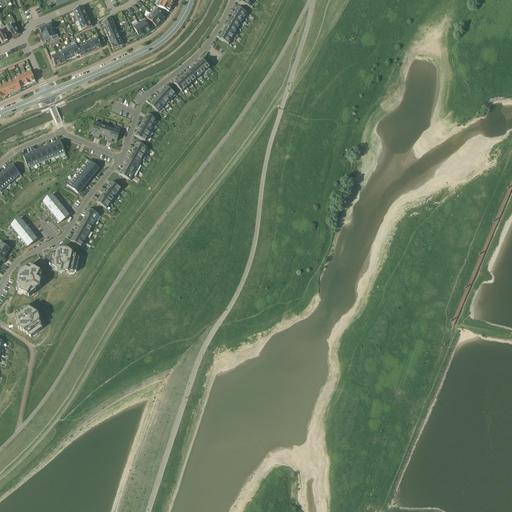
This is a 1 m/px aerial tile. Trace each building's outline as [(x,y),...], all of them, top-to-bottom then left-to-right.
[(172,7),(160,0),(157,6),(169,12),(172,7)] [(86,12),(83,7),(72,11),(75,17),(86,12)] [(237,8),(234,13),(244,19),(247,14),(242,11),(237,8)] [(151,13),(150,13),(160,23),(165,18),(156,9),(151,14),(151,13)] [(88,16),(87,16),(86,12),(75,17),(77,22),(88,17),(87,16),(88,16)] [(160,23),(150,13),(146,18),(156,27),(160,23)] [(234,13),(231,19),(241,24),(241,25),(242,25),(245,20),(244,19),(234,13)] [(88,17),(77,22),(78,21),(80,26),(90,22),(88,17)] [(104,22),(102,23),(103,25),(104,29),(115,24),(113,19),(105,22),(104,22)] [(231,19),(228,24),(238,30),(241,25),(241,24),(231,19)] [(42,35),(54,30),(51,25),(52,24),(51,21),(45,23),(46,26),(40,29),(42,35)] [(150,32),(144,21),(139,24),(138,23),(145,35),(150,32)] [(80,26),(82,31),(92,27),(91,25),(91,24),(90,22),(80,26)] [(7,33),(10,31),(13,38),(19,34),(13,23),(8,26),(7,25),(4,27),(7,33)] [(145,35),(138,23),(133,26),(140,38),(142,36),(145,35)] [(107,34),(117,29),(115,24),(104,29),(107,34)] [(228,24),(225,29),(235,35),(238,30),(228,24)] [(108,38),(109,39),(120,34),(117,29),(107,34),(108,36),(108,37),(108,38)] [(225,29),(222,34),(232,40),(233,41),(236,35),(235,35),(225,29)] [(45,41),(51,38),(53,41),(59,38),(57,35),(55,36),(53,31),(54,30),(42,35),(45,41)] [(120,34),(109,39),(110,41),(111,44),(122,39),(120,34)] [(222,34),(219,39),(229,45),(232,40),(222,34)] [(94,38),(91,40),(96,51),(102,48),(97,37),(94,38)] [(122,46),(124,45),(122,39),(111,44),(112,46),(112,47),(113,49),(113,50),(114,50),(116,49),(116,48),(120,47),(122,46)] [(91,53),(96,51),(91,40),(92,41),(87,43),(91,53)] [(91,53),(87,43),(82,45),(82,44),(81,44),(86,55),(91,53)] [(75,57),(80,55),(81,57),(76,44),(71,47),(75,57)] [(81,44),(77,46),(76,44),(81,57),(86,55),(81,44)] [(71,47),(66,49),(70,59),(75,57),(71,47)] [(66,63),(66,62),(66,61),(70,59),(66,49),(61,51),(66,63)] [(57,55),(57,54),(56,54),(61,65),(66,63),(61,51),(62,53),(57,55)] [(56,54),(51,56),(56,67),(61,65),(56,54)] [(202,59),(197,63),(206,73),(210,69),(202,59)] [(197,63),(192,67),(200,77),(204,73),(205,74),(206,73),(197,63)] [(192,67),(188,71),(196,81),(200,77),(192,67)] [(35,82),(31,71),(25,73),(30,84),(35,82)] [(188,71),(183,75),(191,85),(196,81),(188,71)] [(20,75),(25,86),(30,84),(25,73),(20,75)] [(20,75),(15,77),(21,90),(20,88),(25,86),(20,75)] [(183,75),(178,80),(186,89),(191,85),(183,75)] [(14,81),(12,82),(16,92),(21,90),(15,77),(15,78),(16,80),(14,81)] [(178,80),(174,84),(182,93),(186,89),(178,80)] [(6,83),(11,94),(16,92),(12,82),(7,84),(6,83)] [(6,96),(11,94),(6,83),(1,85),(6,96)] [(166,87),(162,91),(172,100),(176,96),(175,95),(166,87)] [(162,91),(158,96),(167,104),(166,104),(167,105),(172,100),(162,91)] [(158,96),(153,100),(162,109),(166,104),(167,104),(158,96)] [(153,100),(149,105),(158,113),(162,109),(153,100)] [(146,115),(143,120),(154,126),(157,121),(146,115)] [(143,120),(140,126),(151,132),(154,126),(143,120)] [(95,122),(91,133),(96,135),(95,137),(97,138),(101,126),(102,126),(102,124),(95,122)] [(101,126),(97,138),(99,139),(100,136),(104,137),(107,128),(102,126),(101,126)] [(140,126),(137,131),(148,137),(151,132),(140,126)] [(107,128),(104,137),(109,139),(108,142),(110,142),(114,130),(107,128)] [(114,130),(110,142),(112,143),(112,140),(117,142),(120,132),(114,130)] [(137,131),(135,137),(145,142),(148,137),(137,131)] [(60,143),(55,145),(60,156),(65,154),(60,143)] [(137,143),(134,148),(144,154),(147,149),(137,143)] [(55,145),(50,147),(54,158),(60,156),(55,145)] [(44,149),(42,150),(46,160),(49,159),(49,160),(54,158),(50,147),(44,149)] [(134,148),(131,154),(142,160),(144,154),(134,148)] [(40,151),(34,153),(38,163),(44,161),(46,160),(42,150),(40,151)] [(34,153),(29,156),(33,166),(38,163),(34,153)] [(131,154),(128,159),(139,165),(142,160),(131,154)] [(29,156),(24,158),(28,168),(33,166),(29,156)] [(128,159),(125,165),(136,170),(138,172),(141,166),(139,165),(128,159)] [(89,161),(85,166),(86,167),(94,173),(98,169),(89,161)] [(125,165),(122,170),(133,176),(136,170),(125,165)] [(13,166),(6,172),(13,180),(13,181),(18,177),(17,176),(20,174),(13,166)] [(83,171),(82,171),(91,178),(94,173),(86,167),(84,169),(83,171)] [(82,170),(78,175),(79,176),(79,175),(87,182),(91,178),(82,171),(83,171),(82,170)] [(122,170),(119,175),(130,181),(133,176),(122,170)] [(6,172),(1,176),(8,184),(9,184),(11,182),(13,180),(6,172)] [(75,180),(84,187),(87,182),(79,175),(79,176),(76,179),(75,180)] [(1,176),(0,176),(0,182),(4,188),(5,189),(9,185),(9,184),(8,184),(1,176)] [(71,184),(69,187),(78,194),(84,187),(75,180),(74,179),(70,184),(71,184)] [(111,183),(107,188),(117,195),(121,190),(111,183)] [(107,188),(104,193),(114,200),(114,199),(117,195),(107,188)] [(104,193),(100,198),(110,205),(111,205),(115,200),(114,199),(114,200),(104,193)] [(100,198),(97,203),(106,210),(110,205),(100,198)] [(89,210),(86,215),(96,221),(99,216),(89,210)] [(86,215),(83,220),(93,226),(96,221),(86,215)] [(83,220),(80,226),(90,232),(93,226),(83,220)] [(80,226),(77,231),(87,237),(90,232),(80,226)] [(77,231),(74,236),(84,242),(87,237),(77,231)] [(74,236),(71,242),(81,248),(84,242),(74,236)] [(1,242),(0,243),(0,249),(7,255),(11,249),(1,242)] [(18,291),(10,305),(16,313),(14,315),(18,329),(31,337),(42,329),(42,328),(45,325),(39,316),(38,314),(37,313),(30,304),(38,288),(40,287),(40,285),(48,270),(60,273),(62,274),(63,274),(74,276),(75,272),(76,272),(80,258),(67,250),(53,252),(51,260),(45,259),(44,256),(40,259),(35,269),(29,266),(18,276),(16,290),(18,291)]
